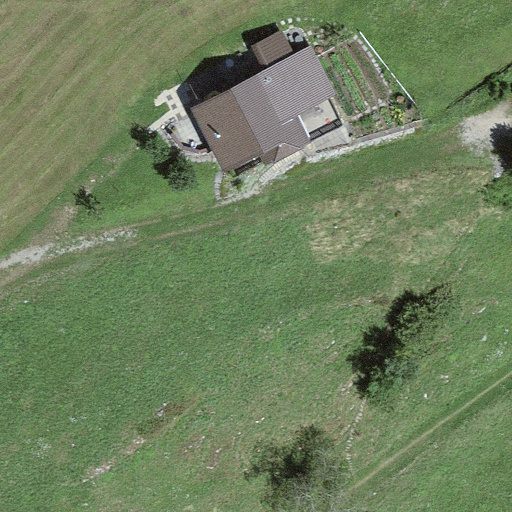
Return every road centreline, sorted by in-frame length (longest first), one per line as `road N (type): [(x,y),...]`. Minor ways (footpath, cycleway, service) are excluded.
road 1 (track): [(360,169),(0,280)]
road 2 (track): [(315,511),(511,372)]
